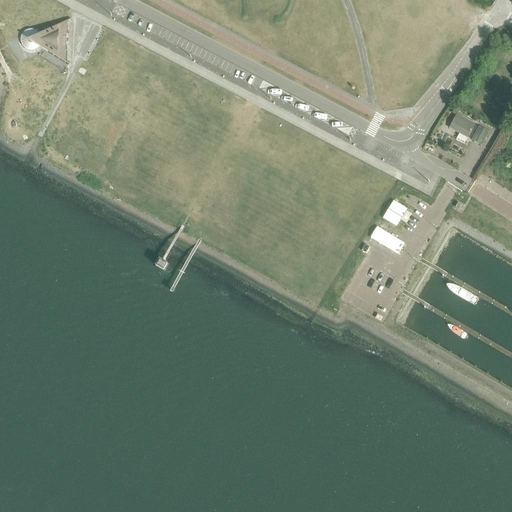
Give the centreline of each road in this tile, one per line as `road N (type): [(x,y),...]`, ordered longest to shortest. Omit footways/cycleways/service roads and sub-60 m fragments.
road 1 (unclassified): [(387,139),(114,0)]
road 2 (unclassified): [(387,139),(411,138),(496,8)]
